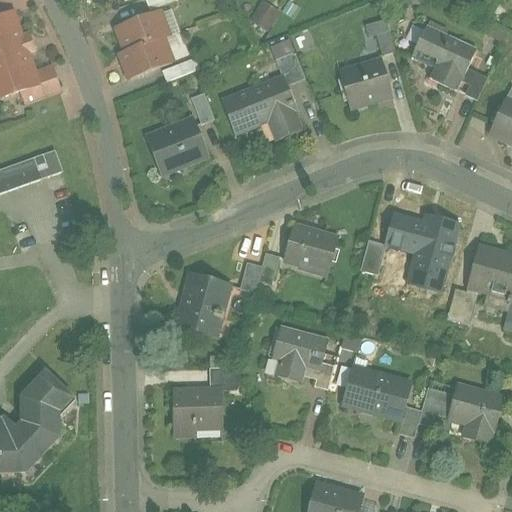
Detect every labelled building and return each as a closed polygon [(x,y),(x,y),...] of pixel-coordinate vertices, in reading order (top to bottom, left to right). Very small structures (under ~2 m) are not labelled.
[(265,3),(256,24),(274,31),(283,10),(265,3)] [(120,68),(124,81),(175,64),(166,39),(172,37),(163,11),(114,28),(119,40),(123,53),(115,56),(120,68)] [(12,13),(0,17),(0,100),(39,86),(12,13)] [(425,75),(448,85),(469,40),(423,19),(411,44),(434,55),(425,75)] [(347,97),(386,86),(374,46),(335,57),(347,97)] [(50,84),(64,79),(60,64),(45,69),(50,84)] [(217,89),(231,125),(263,113),(270,132),(300,120),(279,65),(217,89)] [(485,124),(511,136),(511,92),(502,88),(485,124)] [(203,147),(187,107),(141,125),(157,165),(203,147)] [(0,157),(0,180),(57,161),(50,140),(0,157)] [(403,270),(437,280),(456,214),(422,205),(420,211),(389,202),(379,236),(410,245),(403,270)] [(323,262),(332,227),(289,215),(279,250),(323,262)] [(511,243),(474,234),(462,280),(511,293),(511,243)] [(367,271),(385,276),(393,246),(375,241),(367,271)] [(267,267),(254,263),(246,290),(262,295),(265,283),(277,287),(285,258),(271,254),(267,267)] [(226,271),(184,260),(170,313),(212,324),(226,271)] [(235,284),(246,287),(252,263),(241,261),(235,284)] [(274,380),(298,387),(300,379),(303,369),(318,374),(320,367),(326,345),(280,332),(272,361),(279,363),(274,380)] [(0,463),(20,463),(54,426),(54,401),(67,387),(40,361),(15,388),(15,414),(11,418),(0,406),(0,405),(0,463)] [(303,369),(300,379),(315,383),(313,390),(326,394),(333,371),(320,367),(318,374),(303,369)] [(352,371),(342,409),(400,424),(404,412),(410,387),(352,371)] [(209,372),(209,392),(219,392),(219,395),(235,395),(240,387),(233,372),(209,372)] [(454,398),(448,421),(467,426),(463,441),(489,447),(502,400),(456,388),(454,398)] [(417,427),(431,431),(435,418),(448,421),(454,398),(427,391),(420,416),(417,427)] [(170,394),(171,438),(219,436),(219,395),(219,392),(209,392),(170,394)] [(420,416),(404,412),(400,424),(397,437),(413,441),(417,427),(420,416)] [(358,511),(361,502),(314,490),(307,511),(358,511)]
